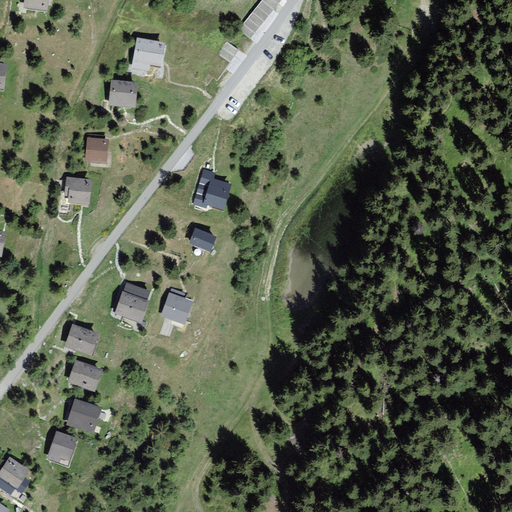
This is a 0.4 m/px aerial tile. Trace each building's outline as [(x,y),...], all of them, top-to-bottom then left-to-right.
[(48,0),(24,0),(23,9),(47,12),(48,0)] [(261,0),(238,26),(250,36),(281,0),(261,0)] [(164,44),(136,39),(131,70),(149,73),(150,66),(161,67),(164,44)] [(138,84),(111,82),(109,109),(136,110),(138,84)] [(108,141),(88,139),(85,163),(106,165),(108,141)] [(92,182),(65,179),(63,197),(68,198),(68,204),(89,207),(92,182)] [(230,187),(211,181),(203,207),(221,213),(230,187)] [(216,238),(195,230),(189,246),(210,254),(216,238)] [(149,293),(126,284),(115,315),(140,325),(148,302),(146,301),(149,293)] [(185,295),(171,290),(161,318),(183,326),(192,303),(183,300),(185,295)] [(98,336),(73,327),(66,349),(90,358),(98,336)] [(102,371),(76,362),(68,384),(94,393),(102,371)] [(101,410),(75,401),(66,427),(93,435),(101,410)] [(77,440),(56,433),(47,460),(59,464),(60,459),(70,462),(77,440)] [(29,472),(9,459),(0,472),(0,483),(14,494),(29,472)]
